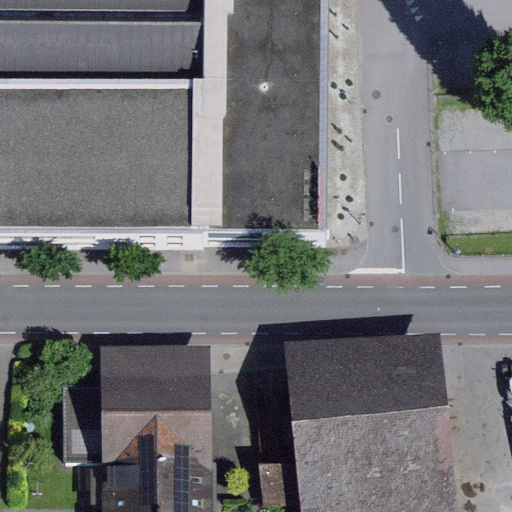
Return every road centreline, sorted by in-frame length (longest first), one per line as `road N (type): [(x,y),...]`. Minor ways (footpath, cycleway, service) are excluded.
road 1 (secondary): [(0,308),(416,310)]
road 2 (residential): [(416,310),(392,0)]
